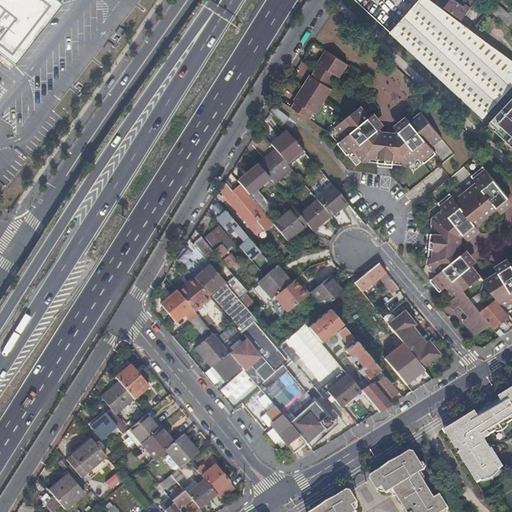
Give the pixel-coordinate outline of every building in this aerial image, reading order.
[(0,0),(0,54),(14,66),(16,63),(61,5),(54,0),(0,0)] [(421,0),(419,3),(390,34),(483,118),(511,86),(511,59),(431,0),(421,0)] [(326,61),(319,71),(336,82),(340,76),(342,77),(350,65),(329,51),(324,60),(326,61)] [(310,80),(305,88),(326,101),(334,89),(332,88),(336,82),(319,71),(312,81),(310,80)] [(326,101),(305,88),(300,96),(302,97),(295,108),(312,119),(317,111),(319,113),(326,101)] [(511,98),(491,121),(498,128),(496,130),(511,144),(511,98)] [(274,107),(270,114),(282,128),(289,119),(274,107)] [(370,121),(373,119),(363,107),(338,127),(347,138),(341,142),(350,154),(356,149),(365,160),(386,162),(411,165),(421,157),(426,163),(437,154),(432,147),(444,138),(424,113),(412,123),(414,126),(404,134),(402,131),(395,136),(391,135),(386,135),(381,128),(378,131),(370,121)] [(378,115),(373,119),(370,121),(378,131),(381,128),(386,124),(378,115)] [(414,126),(412,123),(408,118),(398,126),(402,131),(404,134),(414,126)] [(304,153),(286,131),(270,144),(275,150),(288,166),(304,153)] [(288,166),(275,150),(257,165),(258,166),(268,178),(273,184),(291,170),(288,166)] [(257,165),(256,163),(242,174),(244,177),(258,166),(257,165)] [(268,178),(258,166),(244,177),(238,182),(240,184),(248,194),(268,178)] [(479,182),(468,191),(488,215),(499,206),(496,203),(507,194),(485,166),(473,175),(479,182)] [(231,186),(226,180),(219,191),(255,234),(262,229),(264,232),(273,224),(272,223),(266,216),(266,215),(250,196),(248,194),(240,184),(232,191),(229,188),(231,186)] [(341,210),(348,204),(332,186),(315,199),(316,200),(329,216),(339,207),(341,210)] [(447,285),(455,296),(463,289),(481,275),(471,263),(468,266),(460,256),(463,253),(458,247),(458,243),(459,238),(466,233),(463,230),(473,221),(476,225),(488,215),(468,191),(457,199),(452,193),(441,202),(446,209),(435,217),(432,240),(429,262),(438,274),(432,278),(441,290),(447,285)] [(250,196),(266,215),(271,210),(256,192),(255,192),(256,193),(251,197),(251,196),(250,196)] [(511,203),(511,199),(507,194),(496,203),(499,206),(503,211),(511,203)] [(312,230),(329,216),(316,200),(299,215),(306,224),(312,230)] [(287,240),(306,224),(299,215),(291,206),(272,223),(273,224),(287,240)] [(239,246),(250,259),(257,253),(259,256),(262,254),(226,211),(217,219),(229,233),(234,229),(245,242),(239,246)] [(480,229),(476,225),(473,221),(463,230),(466,233),(469,237),(480,229)] [(237,248),(225,233),(219,238),(231,253),(237,248)] [(198,237),(193,243),(201,252),(207,247),(198,237)] [(468,266),(471,263),(476,259),(468,249),(463,253),(460,256),(468,266)] [(181,253),(175,260),(181,265),(187,259),(181,253)] [(496,264),(499,270),(501,273),(511,266),(511,265),(510,263),(507,258),(496,264)] [(488,288),(503,306),(511,300),(511,261),(510,263),(511,265),(511,266),(501,273),(499,270),(482,280),(488,288)] [(395,290),(398,287),(379,263),(368,272),(354,283),(356,286),(361,292),(382,275),(395,290)] [(211,264),(194,278),(208,295),(225,281),(211,264)] [(270,298),(274,295),(289,284),(276,267),(257,283),(270,298)] [(311,292),(324,308),(326,305),(335,299),(344,292),(331,277),(311,292)] [(194,278),(178,291),(192,308),(194,310),(210,297),(209,295),(208,295),(194,278)] [(248,290),(237,278),(228,285),(239,297),(248,290)] [(274,295),(287,311),(308,294),(302,286),(300,288),(294,280),(289,284),(274,295)] [(476,333),(491,323),(470,298),(463,289),(455,296),(450,300),(456,307),(461,303),(470,314),(465,318),(476,333)] [(192,308),(178,291),(161,305),(175,322),(192,308)] [(482,311),(495,326),(509,315),(496,299),(482,311)] [(308,327),(321,342),(338,328),(342,324),(329,309),(308,327)] [(413,355),(422,367),(439,354),(431,345),(429,347),(426,344),(412,326),(409,323),(412,321),(404,312),(388,325),(413,355)] [(199,317),(191,323),(201,336),(209,329),(199,317)] [(252,380),(253,382),(257,386),(274,372),(266,363),(276,354),(280,351),(254,321),(230,340),(228,339),(222,344),(229,353),(243,369),(244,370),(252,380)] [(346,339),(351,335),(345,328),(340,332),(346,339)] [(195,347),(212,367),(214,366),(229,353),(222,344),(212,333),(195,347)] [(352,345),(356,341),(351,335),(346,339),(352,345)] [(379,369),(356,341),(352,345),(345,350),(349,355),(347,356),(352,362),(358,357),(365,365),(358,370),(362,375),(364,373),(368,378),(379,369)] [(288,360),(280,351),(276,354),(266,363),(274,372),(284,363),(288,360)] [(229,353),(214,366),(227,382),(243,369),(229,353)] [(406,384),(424,370),(422,367),(413,355),(402,364),(403,365),(401,367),(396,361),(390,365),(406,384)] [(113,372),(117,376),(132,363),(129,359),(113,372)] [(308,379),(312,375),(297,360),(293,363),(308,379)] [(132,363),(117,376),(134,398),(150,385),(132,363)] [(274,372),(279,378),(289,369),(284,363),(274,372)] [(257,386),(259,389),(262,392),(279,378),(274,372),(257,386)] [(341,407),(361,390),(348,375),(328,391),(341,407)] [(361,390),(379,412),(390,405),(386,401),(396,392),(384,377),(373,385),(371,383),(361,390)] [(246,388),(252,394),(259,389),(257,386),(253,382),(246,388)] [(111,409),(115,414),(134,399),(119,383),(101,397),(111,409)] [(511,397),(507,392),(500,396),(502,398),(493,404),(485,409),(477,414),(476,411),(445,430),(448,433),(450,436),(450,437),(454,437),(455,439),(453,441),(453,442),(457,447),(457,448),(460,447),(462,450),(460,452),(467,464),(495,450),(493,448),(492,449),(485,438),(491,434),(490,433),(496,429),(508,422),(511,419),(511,397)] [(146,414),(153,408),(158,404),(153,398),(141,409),(146,414)] [(307,408),(305,409),(289,424),(306,445),(309,449),(336,425),(333,422),(332,423),(314,401),(307,408)] [(285,419),(289,424),(305,409),(301,404),(285,419)] [(128,429),(140,443),(158,428),(152,421),(159,416),(153,408),(146,414),(128,429)] [(122,434),(128,429),(115,414),(111,409),(106,414),(90,426),(101,439),(116,426),(122,434)] [(275,409),(268,414),(274,421),(269,424),(277,434),(292,452),(303,443),(275,409)] [(88,423),(90,426),(106,414),(104,411),(88,423)] [(509,425),(508,422),(496,429),(497,431),(501,431),(504,429),(506,427),(509,425)] [(136,446),(148,462),(164,448),(165,447),(173,441),(160,426),(158,428),(140,443),(136,446)] [(190,447),(192,445),(194,443),(192,441),(190,443),(182,434),(180,435),(190,447)] [(198,452),(192,445),(190,447),(180,435),(173,441),(165,447),(164,448),(169,454),(179,466),(180,467),(181,466),(188,460),(198,452)] [(81,477),(106,456),(101,451),(96,445),(91,439),(66,460),(81,477)] [(96,445),(101,451),(106,447),(101,441),(96,445)] [(413,450),(373,475),(372,479),(379,490),(385,487),(387,490),(388,493),(395,489),(407,508),(409,511),(442,511),(449,508),(439,493),(438,492),(437,491),(435,491),(433,492),(421,473),(425,470),(413,450)] [(478,480),(478,481),(488,475),(488,476),(493,473),(500,468),(505,466),(495,450),(467,464),(478,480)] [(179,466),(169,454),(165,457),(165,461),(171,469),(175,469),(179,466)] [(216,494),(221,499),(225,496),(226,497),(236,489),(216,465),(208,472),(202,465),(197,470),(204,479),(216,494)] [(500,470),(488,476),(483,479),(484,480),(486,480),(488,480),(490,479),(492,479),(494,477),(495,476),(497,475),(499,473),(500,472),(500,470)] [(112,474),(103,482),(108,489),(118,481),(112,474)] [(62,481),(78,499),(85,494),(69,475),(62,481)] [(163,490),(176,481),(171,475),(167,477),(165,479),(158,484),(161,488),(163,490)] [(191,498),(194,502),(199,508),(216,494),(204,479),(186,493),(191,498)] [(158,490),(161,488),(158,484),(156,481),(154,480),(151,482),(158,490)] [(65,509),(78,499),(62,481),(50,491),(62,505),(65,509)] [(184,504),(191,498),(186,493),(181,486),(174,491),(171,493),(168,496),(170,498),(172,500),(173,503),(178,508),(184,504)] [(312,511),(357,511),(358,511),(355,505),(360,502),(352,490),(349,489),(312,511)] [(181,511),(178,508),(173,503),(172,500),(170,498),(161,506),(164,510),(166,511),(181,511)] [(145,503),(152,511),(160,511),(161,511),(150,499),(145,503)] [(192,510),(193,511),(202,511),(200,509),(199,508),(194,502),(192,504),(195,508),(192,510)]
